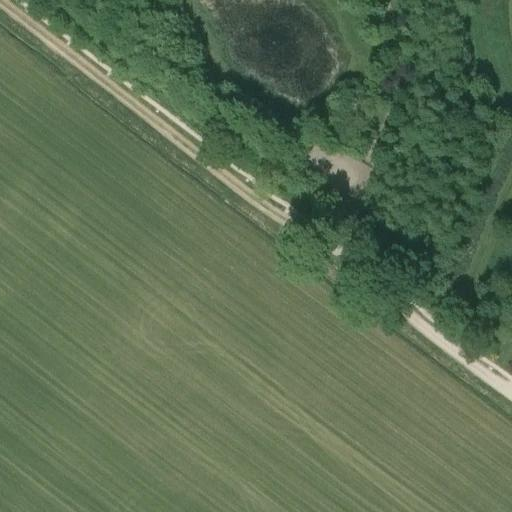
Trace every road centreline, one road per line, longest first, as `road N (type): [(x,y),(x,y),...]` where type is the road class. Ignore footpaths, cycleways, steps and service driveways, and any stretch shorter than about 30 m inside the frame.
road 1 (track): [(8,0),(326,243)]
road 2 (track): [(326,243),(511,387)]
